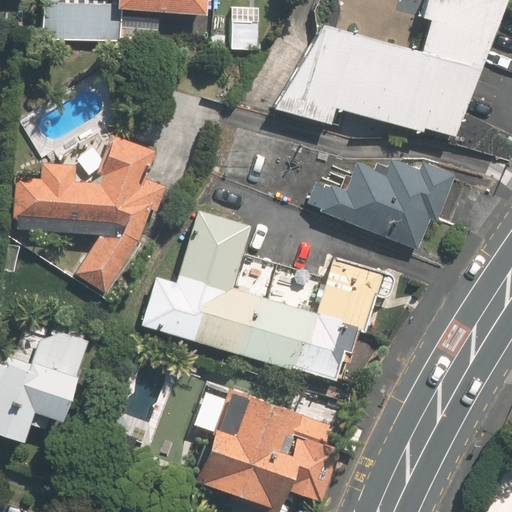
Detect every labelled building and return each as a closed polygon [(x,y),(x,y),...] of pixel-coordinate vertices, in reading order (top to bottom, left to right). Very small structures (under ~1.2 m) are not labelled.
[(106,0),(105,15),(198,21),(199,0),(106,0)] [(456,125),(502,0),(426,0),(424,9),(432,11),(422,40),(326,16),(275,97),(332,115),(338,97),(421,124),(423,117),(456,125)] [(255,22),(225,21),(223,53),(253,55),(255,22)] [(25,181),(7,180),(6,221),(101,225),(65,279),(95,298),(163,191),(142,178),(143,153),(121,152),(122,142),(95,141),(93,183),(69,182),(70,170),(26,169),(25,181)] [(311,185),(301,208),(411,253),(423,222),(432,226),(451,179),(413,164),(409,174),(381,163),(375,177),(349,166),(337,195),(311,185)] [(173,285),(150,279),(136,329),(334,383),(345,342),(360,346),(378,281),(323,266),(319,280),(236,258),(245,224),(193,210),(173,285)] [(0,449),(9,453),(21,419),(55,431),(88,337),(0,306),(0,449)] [(298,401),(229,379),(195,484),(278,510),(295,460),(301,462),(306,447),(320,452),(330,420),(296,408),(298,401)] [(357,434),(346,431),(338,454),(349,458),(357,434)] [(482,511),(511,511),(511,468),(506,465),(482,511)]
